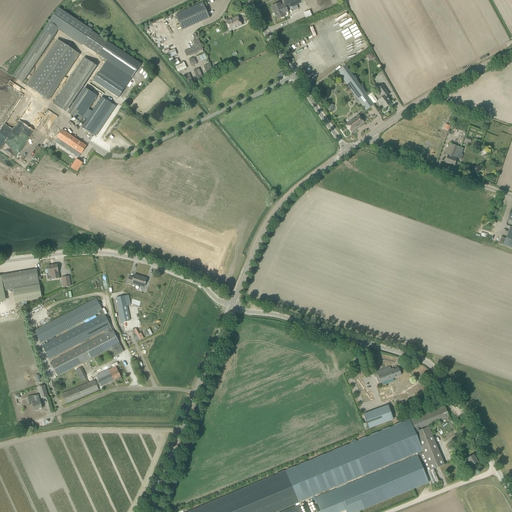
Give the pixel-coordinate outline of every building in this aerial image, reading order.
[(283,2),(284,5),(285,5),(286,9),(301,3),(299,0),(288,0),(284,2),(283,2)] [(175,15),(182,31),(210,18),(203,3),(175,15)] [(285,17),(288,15),(288,14),(287,12),(288,12),(286,9),(285,5),(284,5),(281,6),(279,3),(272,6),(277,20),(285,17)] [(49,22),(82,44),(91,31),(58,8),(49,22)] [(237,17),(226,22),(230,31),(241,26),(237,17)] [(141,64),(108,42),(91,31),(82,44),(107,61),(132,78),(141,64)] [(187,57),(197,52),(202,50),(197,39),(194,41),(192,41),(195,47),(184,51),(187,57)] [(27,86),(48,100),(79,54),(58,40),(27,86)] [(174,50),(165,54),(168,59),(177,55),(174,50)] [(93,67),(81,59),(52,106),(65,113),(93,67)] [(117,99),(132,78),(107,61),(92,82),(117,99)] [(184,63),(175,68),(178,73),(187,69),(184,63)] [(209,65),(203,67),(207,76),(213,74),(209,65)] [(337,72),(349,87),(357,81),(346,66),(337,72)] [(199,69),(193,71),(197,81),(203,78),(199,69)] [(193,82),(189,74),(185,76),(188,84),(193,82)] [(367,96),(357,81),(349,87),(366,111),(374,105),(373,103),(374,103),(375,103),(376,102),(377,101),(377,100),(372,93),(367,96)] [(379,100),(385,109),(391,103),(386,96),(389,95),(382,85),(377,89),(383,97),(379,100)] [(96,97),(84,89),(68,114),(80,122),(96,97)] [(81,127),(88,132),(93,135),(114,105),(101,97),(81,127)] [(351,132),(364,123),(359,116),(346,125),(351,132)] [(20,128),(18,132),(29,138),(31,134),(20,128)] [(72,151),(73,151),(80,156),(86,146),(62,130),(55,141),(71,152),(72,151)] [(447,156),(445,163),(454,166),(458,153),(461,154),(463,149),(449,143),(445,155),(447,156)] [(82,163),(79,161),(75,166),(73,164),(71,168),(77,172),(82,163)] [(511,227),(510,227),(503,245),(511,248),(511,227)] [(59,278),(58,272),(57,265),(48,266),(48,269),(46,269),(45,270),(45,273),(46,274),(51,273),(52,279),(59,278)] [(15,304),(29,301),(41,299),(39,284),(38,280),(36,270),(1,276),(4,291),(12,290),(14,303),(15,303),(15,304)] [(133,278),(129,277),(127,283),(136,286),(137,284),(144,287),(147,279),(134,275),(133,278)] [(116,298),(121,322),(130,321),(125,296),(116,298)] [(110,332),(106,334),(50,363),(57,376),(112,348),(116,355),(123,351),(117,339),(119,338),(117,334),(115,335),(102,311),(103,311),(96,299),(34,331),(41,343),(99,312),(101,315),(42,346),(49,359),(108,329),(110,332)] [(97,379),(94,380),(99,390),(102,388),(101,385),(121,377),(116,368),(116,366),(96,376),(97,379)] [(81,367),(75,370),(81,381),(87,378),(81,367)] [(390,367),(373,373),(375,377),(378,376),(381,383),(401,376),(398,368),(391,371),(390,367)] [(61,394),(65,404),(99,390),(94,380),(91,382),(87,383),(61,394)] [(42,398),(46,397),(47,397),(44,386),(38,387),(42,398)] [(32,404),(34,411),(42,409),(40,401),(38,395),(34,396),(33,395),(27,397),(29,405),(32,404)] [(369,428),(393,420),(387,405),(363,414),(369,428)] [(441,457),(433,436),(429,426),(449,417),(444,405),(410,419),(416,432),(415,432),(423,452),(424,453),(420,454),(427,472),(429,471),(430,473),(434,471),(433,469),(436,468),(437,467),(440,467),(444,465),(441,457)] [(403,422),(284,471),(298,503),(298,505),(311,500),(315,511),(356,511),(428,483),(403,422)] [(449,449),(451,452),(454,456),(460,452),(456,445),(449,449)] [(466,456),(461,459),(457,461),(463,472),(472,467),(472,466),(477,462),(473,455),(467,459),(466,456)] [(275,511),(298,503),(284,471),(187,511),(275,511)]
